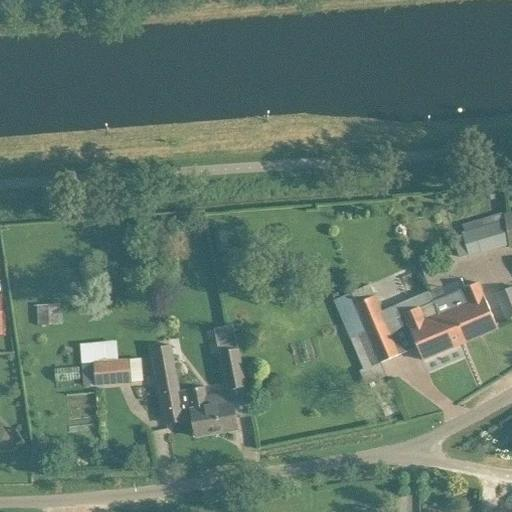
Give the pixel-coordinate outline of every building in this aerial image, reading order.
[(452,236),(459,257),(467,254),(468,258),(509,245),(509,248),(511,247),(511,213),(504,214),(503,212),(462,224),(463,232),(452,236)] [(446,297),(434,302),(446,331),(458,326),(465,342),(498,329),(490,310),(478,283),(463,289),(464,290),(446,297)] [(357,333),(349,337),(362,369),(363,370),(381,363),(399,355),(417,347),(423,360),(465,342),(458,326),(446,331),(434,302),(433,303),(419,308),(385,322),(381,312),(374,296),(369,284),(350,291),(355,304),(360,314),(351,318),(357,333)] [(511,287),(497,293),(508,320),(511,318),(511,287)] [(59,304),(37,305),(38,324),(60,323),(59,304)] [(152,348),(163,404),(166,424),(193,419),(196,437),(238,430),(232,402),(207,406),(204,387),(180,391),(171,344),(152,348)] [(219,353),(227,391),(246,387),(238,349),(219,353)] [(81,364),(82,386),(95,385),(95,387),(130,384),(128,360),(81,364)]
